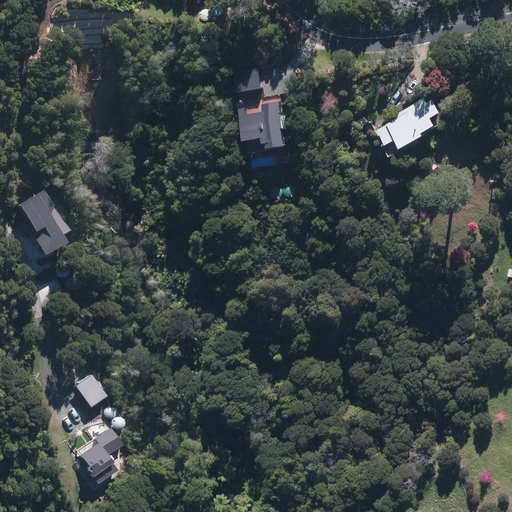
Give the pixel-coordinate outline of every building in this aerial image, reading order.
[(103,27),(102,5),(79,6),(79,13),(64,15),(65,26),(80,25),(80,28),(103,27)] [(257,47),(244,52),(248,62),(261,58),(257,47)] [(261,69),(238,73),(241,93),(265,89),(261,69)] [(397,120),(381,130),(392,146),(401,141),(407,150),(430,136),(428,134),(441,126),(437,119),(446,113),(434,94),(396,118),(397,120)] [(290,97),(239,106),(247,146),(273,142),(275,154),(301,149),(290,97)] [(350,116),(342,118),(344,127),(353,125),(350,116)] [(277,201),(278,201),(279,200),(280,200),(281,200),(282,199),(283,198),(284,197),(285,196),(285,195),(286,195),(287,196),(288,197),(289,197),(291,197),(292,197),(294,197),(295,196),(296,196),(297,195),(298,194),(298,192),(299,191),(299,190),(299,188),(298,187),(298,186),(297,185),(296,184),(295,183),(294,182),(293,182),(291,182),(290,182),(289,182),(287,183),(286,183),(285,184),(284,185),(284,187),(284,188),(283,187),(282,187),(281,186),(280,185),(279,185),(277,185),(276,185),(275,186),(273,186),(272,187),(271,188),(271,189),(270,191),(270,192),(270,193),(270,195),(271,196),(271,197),(272,198),(273,199),(274,200),(275,200),(277,201)] [(41,190),(17,204),(26,220),(18,225),(24,235),(29,232),(43,256),(65,243),(45,209),(51,206),(41,190)] [(111,461),(115,458),(109,451),(123,441),(112,425),(96,436),(99,440),(81,452),(89,462),(88,464),(94,472),(97,474),(103,475),(108,473),(116,468),(111,461)]
